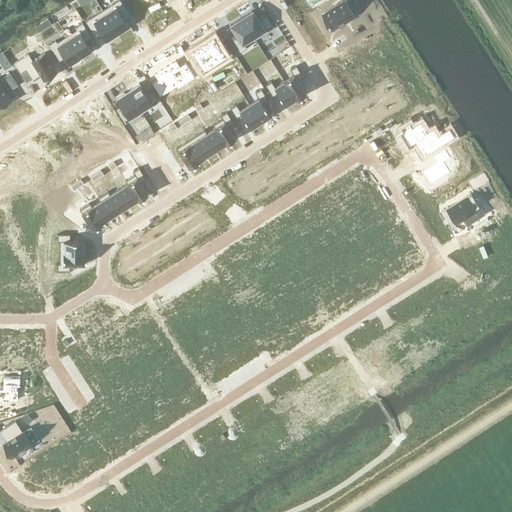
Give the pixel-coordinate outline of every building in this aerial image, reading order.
[(119,0),(117,0),(102,10),(117,32),(128,25),(123,18),(129,15),(119,0)] [(124,0),(135,16),(141,12),(143,15),(154,8),(148,0),(124,0)] [(148,0),(154,8),(165,2),(163,0),(148,0)] [(332,30),(354,15),(344,0),(342,0),(322,14),(332,30)] [(102,10),(86,21),(95,36),(101,32),(106,39),(117,32),(102,10)] [(252,10),(241,17),(252,34),(255,39),(272,28),(273,27),(266,15),(264,16),(258,20),(252,10)] [(235,33),(230,36),(237,48),(244,44),(242,41),(252,34),(241,17),(230,24),(235,33)] [(77,29),(67,35),(79,56),(91,49),(85,39),(90,36),(82,23),(75,27),(77,29)] [(55,40),(48,44),(58,60),(64,56),(68,63),(79,56),(67,35),(56,42),(55,40)] [(204,41),(202,43),(215,64),(231,53),(225,43),(220,47),(213,35),(204,40),(204,41)] [(361,53),(351,59),(359,72),(379,59),(373,49),(378,46),(372,37),(357,47),(361,53)] [(198,44),(190,50),(197,61),(192,64),(199,74),(215,64),(202,43),(199,45),(198,44)] [(43,79),(55,71),(44,53),(32,60),(28,53),(14,62),(20,72),(26,69),(32,78),(33,80),(34,80),(33,78),(39,74),(43,79)] [(175,59),(164,66),(178,87),(194,76),(193,74),(185,62),(179,65),(175,59)] [(293,74),(283,80),(295,99),(305,92),(297,79),(302,76),(296,65),(290,69),(293,74)] [(157,79),(151,83),(160,96),(176,85),(177,87),(178,87),(164,66),(153,73),(157,79)] [(6,91),(17,84),(9,72),(0,77),(0,106),(11,99),(6,91)] [(271,81),(265,85),(272,95),(277,92),(285,104),(295,98),(295,99),(283,80),(274,86),(271,81)] [(130,89),(127,90),(141,111),(157,101),(151,91),(146,94),(138,82),(130,88),(130,89)] [(257,96),(248,102),(260,121),(269,114),(262,102),(267,98),(260,88),(254,91),(257,96)] [(124,91),(115,97),(123,109),(118,112),(124,122),(141,111),(127,90),(125,92),(124,91)] [(235,103),(229,107),(236,118),(242,114),(250,127),(260,121),(248,102),(239,108),(235,103)] [(86,116),(82,118),(97,141),(95,137),(110,127),(102,114),(97,117),(93,111),(86,116)] [(222,118),(213,124),(225,143),(235,137),(227,126),(233,122),(226,111),(220,115),(222,118)] [(75,131),(70,134),(78,147),(83,144),(86,148),(97,141),(82,118),(79,120),(79,121),(71,125),(75,131)] [(404,132),(401,134),(408,146),(415,142),(419,149),(420,148),(423,154),(423,155),(454,136),(449,128),(437,136),(432,128),(426,132),(424,128),(425,127),(424,125),(422,126),(420,122),(411,127),(408,122),(401,127),(404,132)] [(204,129),(216,148),(224,143),(225,143),(213,124),(212,124),(214,127),(206,132),(204,129)] [(204,129),(195,135),(207,154),(216,148),(204,129)] [(57,134),(47,141),(66,171),(67,171),(61,161),(76,152),(70,142),(65,145),(57,134)] [(195,135),(185,141),(198,161),(198,160),(207,154),(195,135)] [(43,143),(35,148),(42,158),(38,160),(45,171),(53,166),(59,176),(66,171),(47,141),(45,141),(46,142),(44,144),(43,143)] [(185,141),(176,147),(188,167),(198,161),(185,141)] [(443,162),(450,157),(445,149),(433,156),(436,162),(422,172),(430,184),(450,172),(443,162)] [(20,158),(8,165),(21,185),(32,178),(34,182),(42,177),(31,160),(24,165),(20,158)] [(134,174),(125,179),(138,199),(147,193),(140,181),(145,178),(139,167),(133,171),(134,174)] [(359,177),(349,183),(362,203),(371,197),(375,203),(382,198),(370,179),(363,183),(359,177)] [(127,182),(118,188),(128,204),(137,199),(138,199),(125,179),(125,180),(127,182)] [(343,196),(336,200),(349,220),(356,215),(352,209),(362,203),(349,183),(339,190),(343,196)] [(107,191),(119,210),(128,204),(118,188),(109,193),(107,191)] [(107,191),(98,197),(110,216),(119,210),(107,191)] [(477,201),(473,204),(467,195),(446,209),(455,223),(462,219),(463,220),(465,218),(468,223),(466,224),(466,225),(484,213),(477,201)] [(0,197),(0,214),(20,215),(20,198),(0,197)] [(89,202),(101,222),(102,222),(101,221),(110,216),(98,197),(97,197),(99,200),(91,205),(89,202)] [(320,201),(310,208),(323,228),(332,222),(336,228),(344,223),(331,204),(325,208),(320,201)] [(89,202),(79,209),(92,228),(101,222),(89,202)] [(304,221),(298,225),(311,247),(319,242),(314,234),(323,228),(310,208),(300,214),(304,221)] [(281,226),(271,232),(283,250),(292,244),(295,249),(301,245),(295,235),(289,239),(281,226)] [(0,237),(0,252),(18,252),(18,238),(28,238),(28,227),(2,227),(2,234),(4,234),(4,237),(0,237)] [(484,250),(476,255),(485,270),(508,256),(498,241),(496,242),(489,230),(476,238),(484,250)] [(271,232),(261,239),(269,251),(264,255),(271,265),(277,261),(273,256),(283,250),(271,232)] [(57,233),(57,240),(59,240),(59,252),(85,252),(85,251),(84,251),(84,240),(69,240),(69,233),(57,233)] [(392,246),(381,253),(387,263),(393,259),(398,267),(403,264),(404,265),(415,258),(403,238),(392,246)] [(243,251),(233,257),(244,275),(254,269),(243,251)] [(57,263),(57,270),(69,270),(69,263),(85,263),(85,252),(59,252),(59,263),(57,263)] [(233,257),(223,263),(234,281),(244,275),(233,257)] [(0,292),(20,293),(20,282),(16,282),(16,271),(0,270),(0,292)] [(484,302),(482,303),(490,315),(500,309),(497,304),(504,300),(503,298),(511,292),(511,281),(508,276),(498,283),(497,281),(492,284),(493,286),(487,290),(492,298),(484,303),(484,302)] [(217,278),(208,284),(218,299),(227,293),(217,278)] [(322,291),(313,297),(324,315),(334,309),(326,296),(331,293),(325,282),(319,286),(322,291)] [(208,284),(199,289),(209,305),(218,299),(208,284)] [(199,289),(190,295),(200,310),(209,305),(199,289)] [(446,304),(438,309),(446,322),(454,317),(455,319),(463,314),(462,312),(467,309),(470,313),(478,308),(469,294),(462,299),(460,295),(451,300),(450,299),(450,300),(445,302),(444,302),(446,304)] [(190,295),(181,301),(191,316),(200,310),(190,295)] [(300,298),(294,302),(301,312),(306,309),(314,321),(324,315),(313,297),(303,303),(300,298)] [(181,301),(172,307),(182,322),(191,316),(181,301)] [(172,307),(162,313),(172,328),(182,322),(172,307)] [(143,314),(132,321),(144,339),(153,333),(155,335),(162,330),(154,319),(148,323),(143,314)] [(410,335),(402,340),(414,360),(422,355),(419,349),(432,341),(436,346),(444,341),(426,314),(411,324),(422,340),(415,344),(410,335)] [(284,316),(274,322),(285,340),(295,333),(284,316)] [(132,322),(122,328),(133,345),(143,339),(144,339),(132,321),(132,322)] [(274,322),(264,328),(275,346),(285,340),(274,322)] [(122,328),(112,334),(123,351),(133,345),(122,328)] [(251,331),(242,337),(252,352),(261,346),(251,331)] [(112,334),(102,341),(113,358),(123,351),(112,334)] [(242,337),(233,343),(243,358),(252,352),(242,337)] [(92,346),(92,347),(103,364),(104,364),(103,364),(113,358),(102,341),(92,347),(92,346)] [(372,350),(365,354),(369,360),(368,361),(373,370),(382,365),(381,363),(390,357),(393,362),(403,356),(395,342),(389,346),(386,341),(379,345),(378,344),(378,345),(372,349),(372,348),(371,349),(372,350)] [(6,345),(0,344),(0,358),(1,358),(1,364),(21,364),(20,355),(16,355),(16,345),(13,345),(14,342),(5,342),(6,345)] [(233,343),(224,348),(234,364),(243,358),(233,343)] [(92,347),(81,353),(93,371),(103,364),(92,347)] [(224,348),(215,354),(225,369),(234,364),(224,348)] [(215,354),(206,360),(215,375),(225,369),(215,354)] [(206,360),(196,366),(206,381),(215,375),(206,360)] [(332,374),(324,379),(337,399),(346,394),(345,393),(353,387),(343,371),(334,377),(332,374)] [(0,384),(0,399),(1,400),(1,401),(8,401),(8,400),(17,400),(17,386),(20,386),(20,375),(0,375),(0,376),(2,376),(2,384),(0,384)] [(183,383),(173,389),(183,405),(193,399),(183,383)] [(323,388),(317,391),(323,401),(329,397),(323,388)] [(173,389),(164,395),(174,411),(183,405),(173,389)] [(299,395),(293,399),(307,421),(317,414),(319,417),(326,413),(325,412),(318,402),(313,405),(305,393),(300,397),(299,395)] [(164,395),(155,401),(165,416),(174,411),(164,395)] [(288,404),(283,408),(291,419),(285,423),(291,433),(292,435),(299,430),(298,429),(297,427),(307,421),(293,399),(287,402),(288,404)] [(155,401),(146,406),(156,422),(165,416),(155,401)] [(146,406),(137,412),(147,428),(156,422),(146,406)] [(137,412),(127,418),(137,434),(147,428),(137,412)] [(266,416),(256,422),(269,442),(278,436),(282,443),(289,438),(277,418),(270,423),(266,416)] [(15,420),(0,429),(0,430),(3,428),(7,435),(8,435),(10,438),(3,443),(11,456),(18,452),(19,453),(26,449),(25,447),(31,443),(23,430),(22,431),(15,420)] [(95,428),(110,451),(113,449),(121,444),(117,438),(122,435),(114,422),(98,432),(95,428)] [(250,436),(243,440),(256,459),(263,455),(259,448),(269,442),(256,422),(246,429),(250,436)] [(95,428),(78,439),(89,456),(95,452),(99,458),(106,453),(106,454),(110,451),(95,428)] [(229,440),(219,446),(232,466),(241,460),(243,464),(245,466),(252,461),(251,459),(240,442),(233,446),(229,440)] [(75,443),(52,458),(55,463),(54,464),(55,464),(58,469),(57,469),(58,470),(59,469),(66,478),(73,474),(76,473),(75,472),(81,469),(77,464),(78,463),(84,459),(84,460),(85,459),(75,443)] [(213,459),(206,463),(217,480),(219,483),(220,485),(228,480),(226,478),(225,476),(222,472),(232,466),(219,446),(209,453),(213,459)] [(192,463),(182,470),(195,490),(204,484),(208,490),(215,485),(202,464),(195,468),(192,463)] [(175,481),(168,485),(182,507),(189,502),(185,496),(195,490),(182,470),(172,476),(175,481)] [(156,486),(134,500),(141,511),(145,511),(150,509),(151,511),(152,511),(159,508),(157,505),(164,500),(156,486)]
